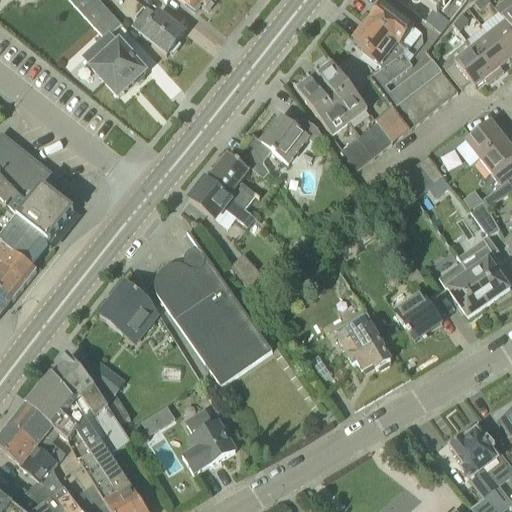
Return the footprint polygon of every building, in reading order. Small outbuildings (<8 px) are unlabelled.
[(91,69),(119,100),(123,97),(126,96),(127,93),(135,86),(140,86),(145,82),(145,77),(147,76),(136,64),(137,63),(119,43),(118,44),(113,37),(123,27),(98,0),(67,0),(105,41),(85,60),(92,67),(91,69)] [(215,7),(211,5),(214,0),(178,0),(196,15),(201,8),(209,15),(215,7)] [(415,0),(438,18),(439,17),(450,26),(470,0),(415,0)] [(483,12),(492,5),(488,0),(483,0),(478,5),(483,12)] [(415,30),(383,5),(369,23),(371,25),(401,48),(415,30)] [(187,37),(159,15),(158,18),(148,10),(134,29),(143,36),(142,37),(169,59),(187,37)] [(462,18),(454,28),(460,35),(469,23),(462,18)] [(511,30),(507,24),(489,38),(509,63),(511,60),(511,30)] [(364,57),(385,72),(399,62),(404,57),(409,54),(401,48),(371,25),(355,45),(367,54),(364,57)] [(489,38),(473,51),(496,81),(504,74),(501,70),(509,63),(489,38)] [(496,81),(473,51),(467,45),(449,59),(450,60),(444,69),(462,92),(472,85),(476,89),(485,82),(489,86),(496,81)] [(404,57),(399,62),(407,73),(413,69),(404,57)] [(295,88),(333,139),(369,112),(330,61),(295,88)] [(414,97),(424,90),(434,82),(443,75),(433,63),(391,96),(387,89),(407,73),(399,62),(385,72),(372,82),(393,110),(394,112),(396,111),(405,104),(414,97)] [(450,103),(459,96),(443,75),(434,82),(450,103)] [(434,82),(424,90),(440,110),(450,103),(434,82)] [(430,117),(440,110),(424,90),(414,97),(430,117)] [(414,97),(405,104),(421,125),(430,117),(414,97)] [(411,132),(421,125),(405,104),(396,111),(411,132)] [(376,123),(378,126),(394,146),(411,132),(396,111),(394,112),(393,110),(376,123)] [(256,139),(251,146),(264,166),(273,155),(289,167),(309,142),(317,148),(324,140),(319,133),(305,122),(298,132),(282,120),(263,145),(256,139)] [(467,145),(480,162),(509,139),(503,131),(499,134),(492,125),(467,145)] [(383,154),(394,146),(378,126),(368,133),(383,154)] [(368,133),(359,141),(374,161),(383,154),(368,133)] [(18,221),(21,224),(49,246),(50,245),(50,246),(75,214),(56,199),(66,186),(55,177),(54,178),(3,137),(0,141),(0,226),(1,228),(15,218),(18,221)] [(511,142),(509,139),(480,162),(502,190),(511,181),(511,150),(511,149),(511,142)] [(341,154),(357,174),(374,161),(359,141),(341,154)] [(230,157),(210,183),(249,216),(255,221),(256,221),(246,212),(258,198),(242,185),(252,172),(265,182),(270,175),(264,166),(251,146),(237,163),(230,157)] [(429,160),(419,168),(435,188),(444,180),(429,160)] [(419,168),(410,175),(425,195),(435,188),(419,168)] [(416,202),(425,195),(410,175),(400,182),(416,202)] [(249,216),(210,183),(208,181),(191,203),(216,223),(225,212),(248,230),(255,221),(249,216)] [(473,211),(489,240),(501,234),(484,204),(473,211)] [(31,268),(49,246),(21,224),(4,245),(0,250),(0,264),(27,286),(37,273),(31,268)] [(222,390),(273,354),(190,235),(188,236),(201,254),(199,253),(194,251),(191,252),(186,256),(185,264),(188,270),(185,268),(171,269),(162,275),(157,285),(162,299),(222,390)] [(458,260),(458,261),(469,276),(490,306),(511,291),(495,269),(499,267),(500,268),(501,267),(487,247),(486,248),(487,249),(463,267),(458,260)] [(254,298),(269,285),(245,257),(233,268),(254,298)] [(426,282),(425,282),(409,259),(398,267),(415,290),(426,282)] [(457,261),(461,267),(440,282),(447,292),(449,291),(470,321),(490,306),(469,276),(458,261),(457,261)] [(0,292),(13,304),(27,286),(0,264),(0,292)] [(101,321),(124,340),(136,349),(160,319),(152,308),(127,288),(101,321)] [(0,321),(13,304),(0,292),(0,321)] [(443,328),(424,299),(398,317),(410,335),(408,337),(411,341),(413,340),(417,346),(443,328)] [(374,368),(377,373),(380,372),(381,375),(391,369),(389,366),(392,365),(384,352),(385,352),(372,330),(375,328),(368,315),(335,334),(344,349),(343,349),(349,360),(354,369),(359,367),(363,375),(374,368)] [(70,359),(51,382),(84,410),(106,447),(112,458),(132,447),(114,419),(98,391),(90,381),(70,359)] [(314,369),(320,380),(328,376),(322,365),(314,369)] [(98,391),(114,419),(122,414),(114,401),(116,398),(125,385),(101,367),(90,381),(98,391)] [(51,382),(27,411),(59,437),(70,445),(77,435),(91,457),(106,447),(84,410),(51,382)] [(175,423),(167,410),(142,426),(149,439),(175,423)] [(12,429),(39,452),(42,448),(60,463),(68,453),(55,442),(59,437),(27,411),(12,429)] [(195,480),(236,456),(218,425),(215,427),(209,416),(188,428),(194,439),(190,441),(197,452),(184,460),(195,480)] [(511,419),(503,425),(511,439),(511,419)] [(12,429),(0,443),(0,451),(39,484),(26,497),(0,475),(0,497),(18,511),(42,511),(66,494),(51,473),(57,466),(39,452),(12,429)] [(460,441),(449,450),(463,469),(460,471),(483,502),(484,501),(492,511),(494,511),(505,504),(496,492),(497,491),(496,489),(511,477),(511,475),(499,458),(496,460),(491,454),(491,453),(481,441),(475,433),(462,443),(460,441)] [(106,506),(109,511),(145,511),(112,458),(106,447),(91,457),(117,500),(106,506)] [(96,489),(73,503),(79,511),(109,511),(106,506),(96,489)] [(79,511),(73,503),(66,494),(42,511),(79,511)] [(18,511),(0,497),(0,511),(18,511)]
